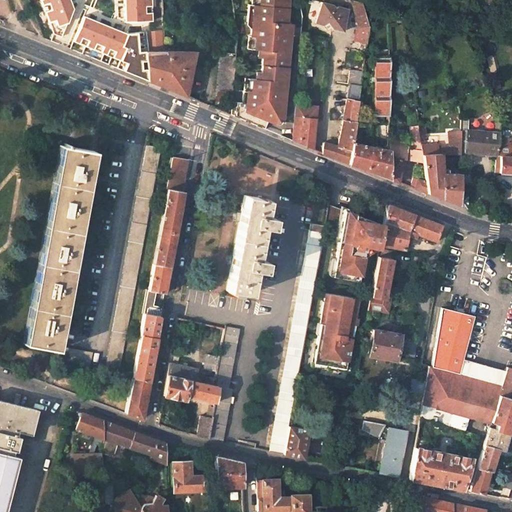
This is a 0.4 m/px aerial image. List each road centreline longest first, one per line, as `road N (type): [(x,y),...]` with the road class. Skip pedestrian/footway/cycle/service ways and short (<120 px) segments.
road 1 (residential): [(511,506),(146,429)]
road 2 (primary): [(511,231),(474,225),(205,117)]
road 3 (residential): [(146,429),(205,117)]
road 4 (unknown): [(141,102),(97,352)]
road 5 (unknown): [(251,326),(234,421),(244,436),(259,424),(275,331)]
road 6 (primary): [(205,117),(0,34)]
road 7 (residential): [(146,429),(0,375)]
road 8 (unknown): [(275,331),(295,205)]
